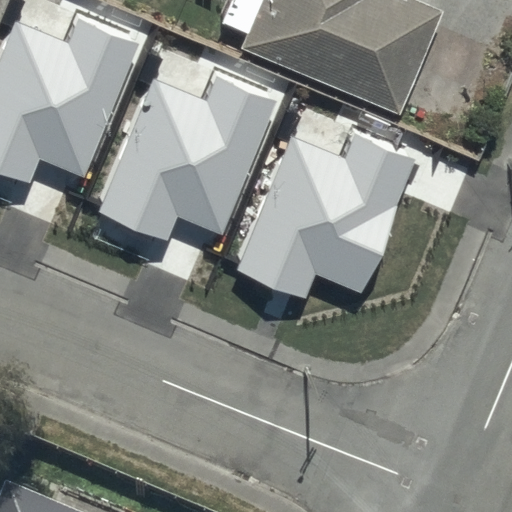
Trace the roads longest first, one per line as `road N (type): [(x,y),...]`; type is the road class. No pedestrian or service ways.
road 1 (residential): [(0,314),(454,500)]
road 2 (residential): [(454,500),(511,361)]
